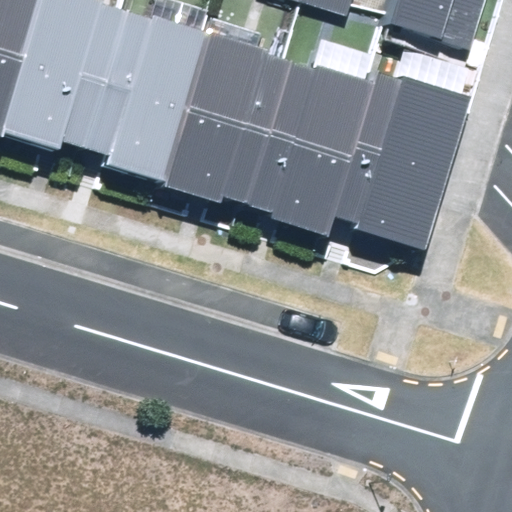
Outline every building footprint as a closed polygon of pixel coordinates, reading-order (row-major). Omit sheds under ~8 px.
[(0,0),(0,135),(1,136),(2,131),(42,0),(0,0)] [(127,13),(102,5),(104,0),(42,0),(2,131),(60,149),(63,141),(86,148),(127,13)] [(344,0),(290,0),(339,17),(344,0)] [(477,0),(380,0),(371,26),(457,56),(477,0)] [(153,15),(151,20),(127,13),(86,148),(109,155),(106,165),(165,183),(211,32),(153,15)] [(292,63),(267,56),(269,50),(211,32),(165,183),(221,200),(222,195),(250,203),(292,63)] [(314,63),(312,69),(292,63),(250,203),(273,210),(270,218),(330,236),(337,214),(377,82),(314,63)] [(377,82),(337,214),(358,221),(356,228),(425,249),(472,96),(403,75),(401,81),(380,74),(377,82)]
